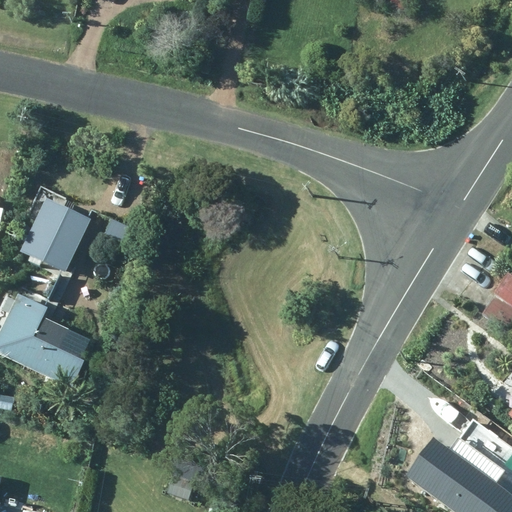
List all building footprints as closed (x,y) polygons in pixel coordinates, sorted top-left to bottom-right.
[(51,198),(25,251),(34,255),(32,260),(43,266),(46,260),(69,271),(94,220),(51,198)] [(511,277),(508,275),(482,314),(511,333),(511,277)] [(0,341),(0,352),(76,390),(90,362),(85,360),(94,341),(48,318),(52,309),(23,295),(0,341)] [(508,485),(453,447),(421,493),(447,511),(480,511),(488,502),(494,506),(508,485)] [(0,511),(10,511),(18,483),(0,478),(0,511)]
